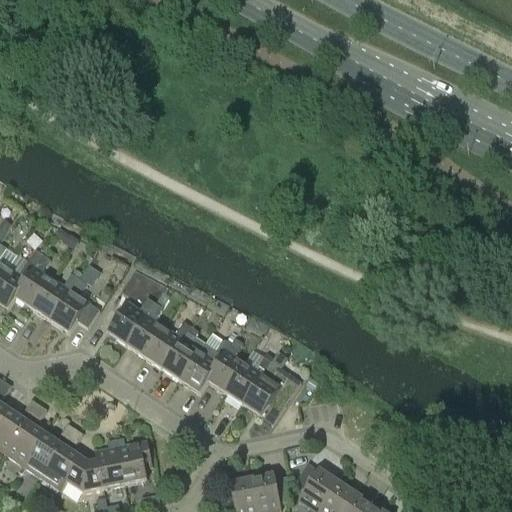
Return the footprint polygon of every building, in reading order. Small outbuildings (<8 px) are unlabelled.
[(65,248),(66,248),(71,240),(60,234),(55,241),(65,248)] [(0,262),(6,253),(0,249),(0,285),(8,273),(0,266),(0,262)] [(8,273),(0,285),(0,310),(7,315),(16,303),(14,302),(43,260),(35,254),(19,279),(8,273)] [(50,265),(43,260),(14,302),(16,303),(32,314),(53,284),(42,277),(50,265)] [(90,291),(99,277),(88,270),(82,278),(79,283),(86,288),(90,291)] [(71,278),(79,283),(82,278),(75,273),(71,278)] [(32,314),(51,326),(79,283),(71,278),(63,291),(53,284),(32,314)] [(86,288),(79,283),(51,326),(69,339),(78,326),(88,332),(100,315),(78,301),(86,288)] [(126,351),(155,308),(147,303),(139,315),(128,308),(107,338),(126,351)] [(155,308),(126,351),(144,363),(165,332),(154,325),(162,313),(155,308)] [(165,332),(144,363),(162,375),(191,332),(183,327),(175,339),(165,332)] [(162,375),(180,387),(204,351),(194,344),(198,337),(191,332),(162,375)] [(180,387),(200,399),(208,387),(207,386),(227,356),(235,343),(232,341),(226,350),(221,347),(214,358),(204,351),(180,387)] [(207,386),(208,387),(225,398),(245,368),(234,361),(242,348),(235,343),(227,356),(207,386)] [(271,367),(243,410),(262,422),(273,430),(301,387),(280,373),(288,362),(279,356),(274,363),(271,367)] [(245,368),(225,398),(243,410),(271,367),(264,362),(255,375),(245,368)] [(3,386),(0,390),(0,399),(3,402),(11,391),(3,386)] [(32,420),(39,410),(31,404),(24,415),(32,420)] [(0,429),(9,416),(0,410),(0,429)] [(39,410),(32,420),(39,425),(47,414),(39,410)] [(27,428),(9,416),(0,429),(0,455),(6,459),(27,428)] [(6,459),(24,471),(45,440),(27,428),(6,459)] [(68,444),(75,433),(67,428),(60,439),(68,444)] [(75,433),(68,444),(75,449),(83,438),(75,433)] [(63,452),(45,440),(24,471),(42,483),(63,452)] [(123,444),(115,445),(124,490),(147,485),(144,474),(152,472),(147,447),(139,448),(125,451),(123,444)] [(102,494),(124,490),(115,445),(107,447),(109,454),(95,457),(97,467),(98,467),(102,494)] [(61,496),(67,487),(66,487),(81,464),(63,452),(42,483),(61,496)] [(89,469),(81,464),(66,487),(67,487),(83,498),(102,494),(98,467),(97,467),(89,469)] [(321,511),(338,488),(319,475),(307,468),(294,488),(305,495),(299,505),(308,511),(321,511)] [(280,511),(274,480),(252,485),(257,511),(280,511)] [(230,489),(234,511),(257,511),(252,485),(230,489)] [(347,511),(356,499),(338,488),(321,511),(347,511)] [(158,499),(140,503),(141,511),(147,511),(160,509),(158,499)] [(373,511),(374,511),(356,499),(347,511),(373,511)] [(97,511),(106,511),(107,511),(105,502),(96,504),(97,511)]
